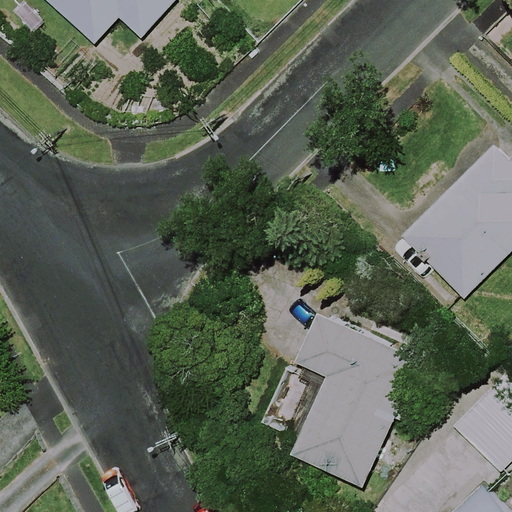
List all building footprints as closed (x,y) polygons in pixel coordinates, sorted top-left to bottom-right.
[(50,0),(98,43),(122,17),(144,37),(178,0),(50,0)] [(511,252),(511,139),(508,136),(406,235),(466,297),(511,252)] [(300,450),(371,482),(399,419),(419,428),(432,400),(412,391),(427,357),(325,311),(304,357),(336,371),(300,450)] [(511,380),(506,374),(455,425),(502,472),(511,461),(511,380)] [(506,511),(483,486),(444,441),(364,511),(506,511)]
